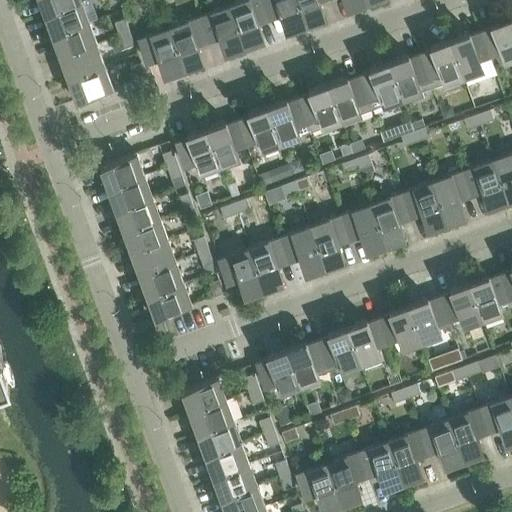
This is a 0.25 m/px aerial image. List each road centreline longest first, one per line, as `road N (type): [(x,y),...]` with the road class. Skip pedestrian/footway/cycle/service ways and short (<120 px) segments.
road 1 (residential): [(47,146),(452,0)]
road 2 (residential): [(130,367),(511,227)]
road 3 (residential): [(130,367),(47,146)]
road 4 (residential): [(183,511),(130,367)]
road 5 (residential): [(47,146),(0,14)]
